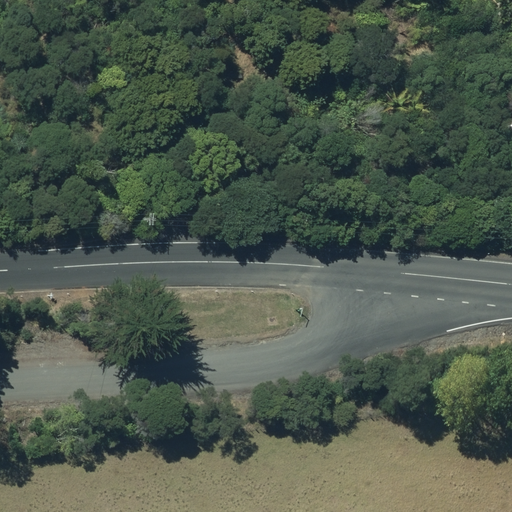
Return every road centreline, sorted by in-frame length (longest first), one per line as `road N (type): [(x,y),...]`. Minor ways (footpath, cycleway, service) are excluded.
road 1 (unclassified): [(393,272),(369,319),(308,352),(0,387)]
road 2 (tertiary): [(393,272),(158,262),(0,271)]
